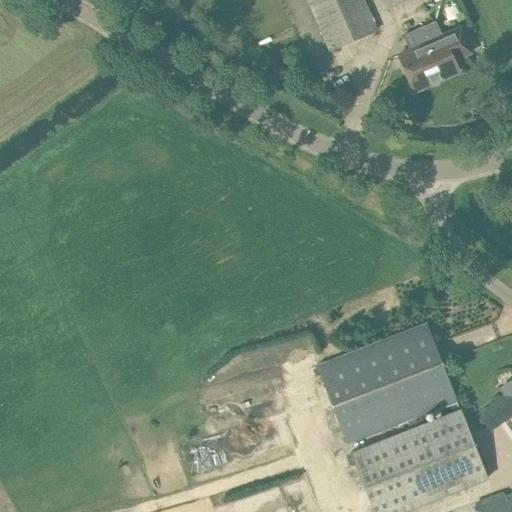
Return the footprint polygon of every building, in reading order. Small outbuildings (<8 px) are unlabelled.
[(377,29),(363,0),(307,0),(329,50),(377,29)] [(440,36),(434,23),(402,37),(408,50),(398,55),(414,90),(458,71),(453,59),(470,52),(460,28),(440,36)] [(348,444),(456,401),(426,323),(317,366),(348,444)] [(511,385),(504,392),(506,395),(479,414),(490,429),(511,412),(511,385)] [(373,511),(402,511),(487,479),(460,410),(350,453),(373,511)] [(511,511),(511,494),(505,497),(503,493),(474,504),(477,511),(511,511)]
